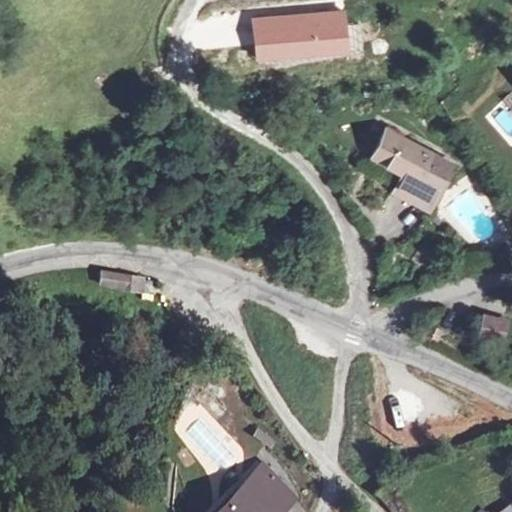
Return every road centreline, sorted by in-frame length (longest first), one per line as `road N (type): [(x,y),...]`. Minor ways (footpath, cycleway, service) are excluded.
road 1 (residential): [(352,333),(351,239),(317,182),(216,110),(184,73),(176,37),(197,0)]
road 2 (residential): [(202,271),(295,427),(330,466),(320,511)]
road 3 (tertiary): [(0,272),(92,252),(202,271)]
road 4 (track): [(378,511),(330,466),(352,333)]
road 5 (tertiary): [(352,333),(511,402)]
road 6 (residential): [(352,333),(433,295),(511,278)]
road 7 (tertiary): [(202,271),(352,333)]
